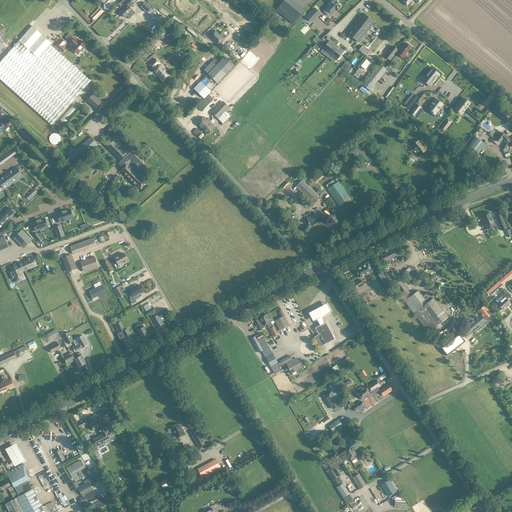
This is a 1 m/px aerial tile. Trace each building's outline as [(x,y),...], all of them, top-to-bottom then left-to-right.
[(137,0),(126,0),(125,2),(128,5),(120,13),(124,17),(128,14),(131,17),(135,13),(130,8),(137,0)] [(283,0),(276,10),(293,24),(304,10),(291,0),(283,0)] [(341,7),(338,4),(339,4),(336,1),(336,2),(334,0),(332,0),(329,4),(330,5),(326,9),(326,10),(325,12),(329,16),(331,14),(335,10),(337,11),(341,7)] [(151,8),(146,2),(141,7),(147,13),(151,8)] [(93,19),(102,11),(99,8),(91,17),(93,19)] [(311,21),(319,12),(315,8),(307,17),(311,21)] [(360,21),(358,20),(360,22),(367,28),(371,30),(367,27),(369,25),(370,26),(374,22),(363,13),(361,17),(362,18),(360,21)] [(354,28),(362,34),(365,37),(363,35),(367,31),(365,30),(367,28),(360,22),(357,25),(355,24),(353,27),(354,28)] [(0,76),(51,125),(91,81),(50,45),(51,43),(32,26),(0,61),(0,76)] [(360,37),(362,34),(354,28),(352,32),(350,30),(347,34),(358,42),(361,38),(360,37)] [(209,36),(218,45),(223,39),(215,31),(209,36)] [(383,50),(389,54),(398,42),(392,37),(389,41),(387,39),(389,38),(384,34),(379,41),(384,45),(384,44),(386,46),(383,50)] [(186,41),(193,48),(196,45),(189,37),(186,41)] [(61,44),(64,42),(60,38),(54,45),(61,51),(64,47),(61,44)] [(81,52),(82,51),(84,49),(84,48),(83,48),(85,45),(80,40),(78,42),(74,39),(70,43),(74,47),(72,49),(78,54),(80,51),(81,52)] [(323,49),(325,51),(323,53),(328,57),(330,55),(330,54),(336,46),(330,41),(323,49)] [(406,43),(399,52),(397,54),(403,59),(407,54),(406,54),(411,47),(406,43)] [(330,54),(330,55),(336,60),(343,51),(336,46),(330,54)] [(362,46),(359,51),(366,56),(369,52),(362,46)] [(224,57),(216,65),(212,61),(204,70),(208,74),(194,89),(204,98),(234,66),(224,57)] [(366,59),(361,66),(365,69),(371,63),(366,59)] [(154,67),(156,69),(161,65),(156,60),(150,65),(153,68),(154,67)] [(345,63),(341,68),(348,73),(352,68),(345,63)] [(379,64),(362,85),(370,91),(386,69),(379,64)] [(156,69),(154,71),(157,75),(158,74),(163,80),(169,74),(161,65),(156,69)] [(437,77),(436,75),(438,73),(432,68),(424,77),(426,79),(424,81),(430,86),(437,77)] [(359,69),(353,77),(358,80),(364,73),(359,69)] [(92,83),(94,90),(100,88),(97,81),(92,83)] [(364,93),(365,92),(367,93),(369,91),(366,89),(367,89),(362,85),(359,89),(364,93)] [(96,108),(101,102),(93,94),(87,101),(96,108)] [(410,108),(414,103),(408,98),(404,104),(410,108)] [(470,103),(463,98),(460,102),(459,101),(457,105),(458,105),(455,109),(461,114),(464,110),(465,110),(467,108),(466,107),(470,103)] [(439,106),(441,103),(435,99),(431,104),(432,105),(427,111),(434,116),(441,107),(439,106)] [(223,102),(212,113),(218,119),(229,107),(223,102)] [(421,109),(416,105),(410,112),(415,116),(421,109)] [(511,115),(498,105),(493,112),(506,122),(511,115)] [(0,121),(0,128),(2,131),(4,129),(5,130),(9,126),(8,125),(11,122),(5,116),(0,121)] [(197,124),(202,129),(208,134),(214,128),(204,117),(197,124)] [(444,123),(440,129),(443,132),(448,126),(451,122),(447,119),(444,123)] [(410,125),(414,131),(418,129),(413,122),(410,125)] [(35,144),(38,147),(41,145),(32,136),(33,135),(32,135),(31,136),(27,132),(28,131),(28,130),(27,131),(19,123),(17,126),(19,128),(18,129),(34,145),(35,144)] [(110,125),(106,129),(109,133),(114,129),(110,125)] [(200,138),(202,135),(196,129),(193,132),(200,138)] [(128,163),(137,172),(140,169),(145,175),(150,171),(145,166),(131,152),(133,150),(115,132),(104,144),(121,161),(120,162),(122,164),(122,165),(124,167),(128,163)] [(503,138),(507,141),(509,138),(501,132),(496,139),(500,142),(503,138)] [(474,158),(485,144),(474,135),(463,149),(474,158)] [(72,167),(98,145),(91,136),(65,159),(72,167)] [(428,149),(420,139),(410,146),(418,156),(428,149)] [(361,146),(352,153),(354,156),(357,154),(362,154),(368,162),(371,159),(361,146)] [(445,158),(453,151),(449,147),(442,154),(445,158)] [(147,182),(137,172),(128,163),(124,167),(120,171),(138,190),(147,182)] [(7,174),(13,182),(14,184),(12,180),(16,177),(17,179),(22,176),(20,173),(21,173),(19,170),(18,171),(16,168),(11,171),(9,173),(7,174)] [(308,176),(312,180),(321,173),(317,169),(308,176)] [(0,179),(0,182),(4,189),(6,190),(3,187),(7,184),(9,186),(13,182),(7,174),(3,177),(0,179)] [(295,187),(313,204),(322,196),(321,195),(319,196),(303,179),(295,187)] [(56,188),(64,182),(62,180),(54,186),(56,188)] [(349,199),(337,182),(327,189),(339,206),(349,199)] [(102,193),(106,187),(102,184),(98,189),(102,193)] [(23,191),(28,195),(32,190),(28,186),(23,191)] [(8,217),(13,212),(9,207),(3,212),(2,211),(0,212),(0,224),(1,225),(9,218),(8,217)] [(75,216),(73,210),(70,211),(70,210),(66,211),(66,210),(62,212),(62,213),(57,215),(60,222),(73,218),(73,217),(75,216)] [(321,211),(306,218),(310,226),(325,219),(321,211)] [(490,212),(481,216),(484,223),(486,229),(496,226),(495,225),(499,224),(502,230),(507,229),(501,215),(496,217),(497,219),(494,220),(493,219),(490,212)] [(41,219),(37,221),(37,222),(33,223),(36,231),(48,227),(47,226),(49,226),(47,219),(45,220),(45,219),(41,220),(41,219)] [(60,225),(54,228),(58,238),(64,236),(60,225)] [(21,230),(14,237),(24,248),(31,241),(21,230)] [(0,250),(9,247),(4,238),(0,239),(0,250)] [(73,255),(96,246),(92,238),(70,246),(73,255)] [(399,260),(395,250),(381,256),(385,265),(392,262),(392,263),(399,260)] [(120,254),(114,257),(119,267),(122,265),(122,264),(128,261),(124,253),(121,255),(120,254)] [(67,272),(77,269),(72,254),(62,258),(67,272)] [(94,257),(80,262),(84,271),(98,266),(94,257)] [(11,270),(9,271),(12,279),(14,278),(15,280),(17,280),(18,282),(22,280),(21,278),(23,277),(21,272),(25,271),(30,268),(32,267),(33,268),(37,266),(34,258),(30,260),(29,258),(27,259),(28,260),(21,263),(18,265),(15,266),(10,268),(11,270)] [(107,261),(103,263),(106,269),(107,269),(109,272),(113,269),(110,263),(109,264),(107,261)] [(372,272),(368,263),(355,269),(359,278),(372,272)] [(511,274),(511,270),(486,293),(488,296),(511,274)] [(404,302),(405,302),(428,333),(448,318),(434,298),(431,300),(427,294),(422,297),(418,291),(411,296),(394,271),(388,275),(391,278),(389,279),(399,294),(404,302)] [(376,276),(385,290),(391,286),(382,272),(376,276)] [(356,289),(364,285),(361,279),(353,283),(356,289)] [(99,296),(105,294),(101,285),(89,292),(92,298),(99,295),(99,296)] [(129,291),(127,292),(131,298),(129,299),(132,304),(136,302),(134,299),(141,296),(139,294),(143,292),(139,285),(136,287),(135,285),(131,287),(132,289),(129,291)] [(114,289),(119,298),(123,295),(118,286),(114,289)] [(446,298),(438,287),(435,289),(439,294),(437,295),(441,301),(446,298)] [(505,292),(496,301),(498,303),(497,304),(498,305),(496,306),(500,311),(502,309),(503,310),(511,303),(507,299),(509,297),(505,292)] [(332,312),(327,303),(309,313),(313,322),(317,320),(321,326),(325,324),(322,317),(332,312)] [(484,306),(478,311),(485,320),(492,314),(484,306)] [(155,311),(152,307),(146,311),(148,315),(149,314),(152,319),(151,319),(156,328),(161,325),(165,324),(163,320),(162,321),(158,315),(157,316),(154,311),(155,311)] [(266,324),(269,329),(273,327),(270,322),(273,320),(269,313),(259,318),(259,319),(256,320),(261,329),(266,326),(265,325),(266,324)] [(274,321),(279,330),(289,325),(284,315),(274,321)] [(114,325),(119,333),(122,332),(125,337),(131,334),(128,328),(125,330),(121,321),(114,325)] [(322,346),(335,339),(326,322),(315,328),(319,335),(316,336),(314,337),(319,347),(322,346)] [(142,338),(148,335),(144,327),(142,324),(139,325),(136,327),(138,331),(139,330),(142,338)] [(273,327),(269,329),(268,329),(273,338),(279,335),(274,326),(273,327)] [(56,329),(47,334),(49,338),(59,333),(56,329)] [(73,342),(69,333),(63,336),(68,344),(73,342)] [(259,353),(263,351),(263,352),(270,348),(266,340),(268,339),(266,336),(264,337),(261,333),(251,338),(259,353)] [(441,347),(447,355),(466,342),(460,334),(441,347)] [(84,335),(83,336),(74,341),(76,346),(73,348),(75,352),(88,345),(84,339),(86,338),(84,335)] [(273,339),(270,341),(275,350),(278,349),(273,339)] [(61,349),(58,343),(49,348),(52,353),(61,349)] [(0,366),(29,353),(26,346),(17,350),(14,352),(14,351),(0,357),(0,366)] [(273,354),(270,348),(263,352),(264,354),(264,355),(266,358),(265,358),(274,374),(282,370),(273,354)] [(74,357),(73,355),(71,352),(66,355),(67,357),(64,358),(67,365),(74,361),(73,358),(74,357)] [(77,355),(82,366),(86,364),(82,356),(81,353),(77,355)] [(74,361),(75,364),(76,363),(79,368),(82,366),(77,355),(74,357),(73,358),(74,361)] [(291,355),(281,361),(283,364),(293,359),(291,355)] [(350,365),(346,358),(341,361),(345,368),(350,365)] [(290,369),(289,369),(290,370),(292,373),(302,367),(299,360),(295,363),(294,360),(291,362),(287,364),(287,365),(286,366),(287,368),(289,369),(289,368),(290,369)] [(336,365),(332,368),(336,374),(340,371),(336,365)] [(340,376),(331,382),(335,387),(339,385),(344,383),(340,376)] [(7,379),(4,381),(5,383),(4,383),(6,387),(7,386),(8,389),(14,386),(11,380),(8,382),(7,379)] [(368,387),(371,392),(380,386),(377,381),(368,387)] [(383,396),(392,390),(388,384),(379,390),(383,396)] [(369,393),(371,392),(368,387),(367,388),(365,385),(357,391),(363,400),(371,395),(369,393)] [(332,392),(325,396),(333,409),(340,405),(332,392)] [(353,407),(355,411),(364,405),(361,401),(353,407)] [(111,429),(110,430),(103,417),(89,425),(92,430),(96,428),(100,436),(93,439),(97,446),(104,443),(103,441),(114,435),(111,429)] [(338,419),(329,426),(333,432),(343,425),(338,419)] [(178,423),(174,426),(170,428),(176,438),(184,434),(178,423)] [(199,448),(206,444),(198,430),(191,434),(199,448)] [(175,446),(171,441),(167,444),(170,450),(175,446)] [(16,444),(5,450),(15,467),(26,461),(16,444)] [(346,453),(349,458),(351,462),(356,458),(354,455),(356,454),(350,445),(348,446),(344,449),(347,453),(346,453)] [(336,454),(341,461),(342,462),(349,458),(346,453),(347,453),(344,449),(336,454)] [(55,453),(60,462),(64,459),(60,451),(55,453)] [(173,455),(177,462),(183,459),(179,452),(173,455)] [(380,466),(386,462),(381,452),(374,455),(380,466)] [(341,461),(336,454),(327,460),(330,465),(331,467),(341,461)] [(85,467),(81,460),(77,462),(66,468),(72,479),(76,477),(74,474),(85,467)] [(202,476),(219,466),(216,460),(198,470),(202,476)] [(6,473),(10,479),(12,484),(14,487),(27,480),(31,478),(23,464),(6,473)] [(339,476),(334,468),(328,471),(334,480),(339,476)] [(166,486),(165,484),(170,481),(167,474),(158,479),(163,488),(166,486)] [(359,489),(366,485),(359,474),(352,478),(359,489)] [(12,484),(10,479),(0,484),(0,486),(1,489),(12,484)] [(14,487),(19,496),(32,489),(27,480),(14,487)] [(388,497),(396,492),(389,480),(381,485),(388,497)] [(96,496),(92,490),(88,482),(78,488),(82,495),(84,494),(85,495),(79,498),(82,503),(87,501),(96,496)] [(336,488),(343,498),(349,494),(343,483),(336,488)] [(45,511),(33,489),(32,489),(19,496),(16,498),(23,511),(45,511)] [(61,493),(58,495),(64,506),(68,505),(61,493)] [(8,511),(23,511),(16,498),(4,504),(8,511)] [(108,504),(106,500),(105,498),(93,504),(97,511),(100,511),(102,511),(100,508),(108,504)] [(395,507),(409,508),(405,501),(402,501),(402,499),(398,498),(395,498),(395,507)]
